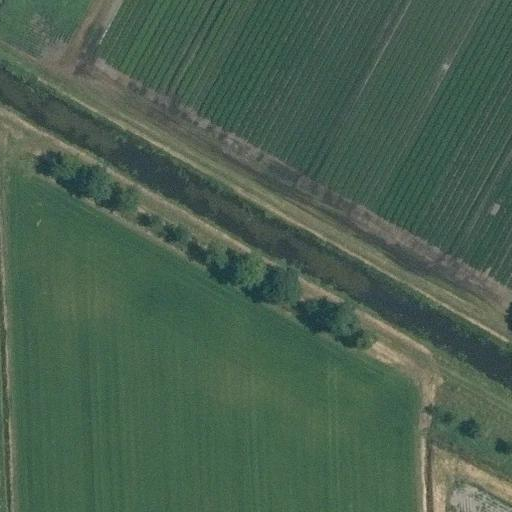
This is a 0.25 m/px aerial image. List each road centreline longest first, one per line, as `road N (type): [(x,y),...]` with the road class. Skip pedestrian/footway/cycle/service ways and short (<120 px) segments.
road 1 (track): [(0,53),(511,342)]
road 2 (track): [(0,131),(511,419)]
